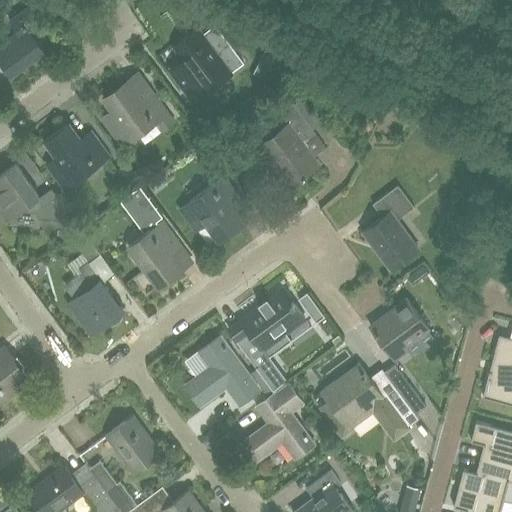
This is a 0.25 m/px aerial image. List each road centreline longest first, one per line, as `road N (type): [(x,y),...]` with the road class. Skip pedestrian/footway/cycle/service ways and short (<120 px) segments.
road 1 (residential): [(129,358),(306,235),(332,269)]
road 2 (residential): [(240,511),(129,358)]
road 3 (residential): [(0,129),(120,45)]
road 4 (residential): [(81,394),(0,281)]
